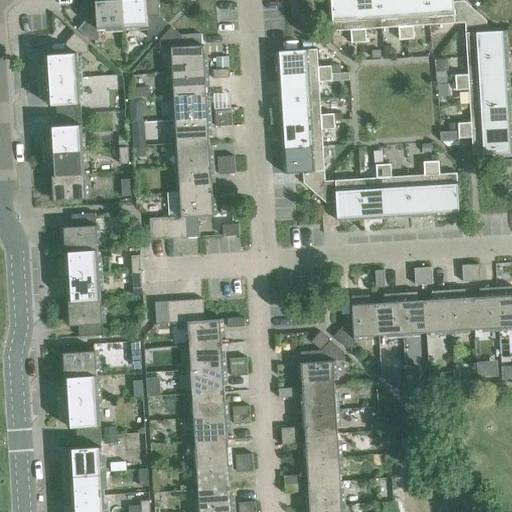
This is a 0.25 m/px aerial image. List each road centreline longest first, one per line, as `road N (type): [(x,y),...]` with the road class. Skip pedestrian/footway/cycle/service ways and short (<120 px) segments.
road 1 (tertiary): [(26,511),(14,236),(0,212)]
road 2 (residential): [(259,262),(244,0)]
road 3 (residential): [(259,262),(511,248)]
road 4 (residential): [(266,511),(259,262)]
